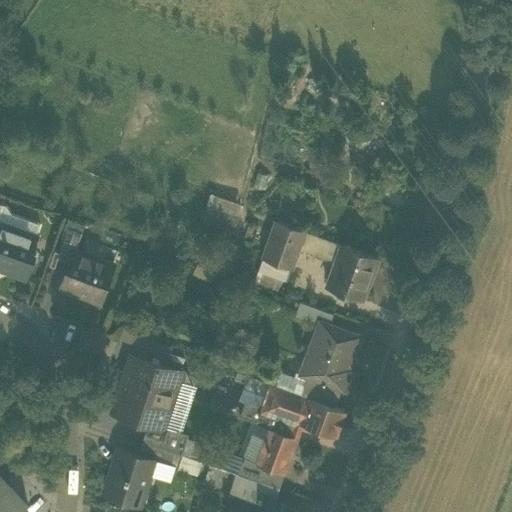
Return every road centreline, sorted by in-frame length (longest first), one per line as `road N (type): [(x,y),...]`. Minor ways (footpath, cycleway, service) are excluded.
road 1 (residential): [(344,511),(438,246),(500,0)]
road 2 (residential): [(68,511),(68,405),(40,332),(0,315)]
